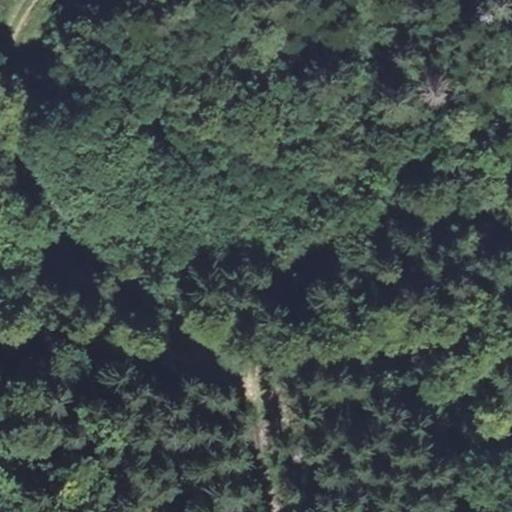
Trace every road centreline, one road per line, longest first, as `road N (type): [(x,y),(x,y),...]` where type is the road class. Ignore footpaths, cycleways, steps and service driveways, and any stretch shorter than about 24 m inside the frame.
road 1 (track): [(272,511),(219,360),(192,328),(89,271),(12,154),(0,92),(14,30),(33,0)]
road 2 (track): [(219,360),(94,350),(0,359)]
